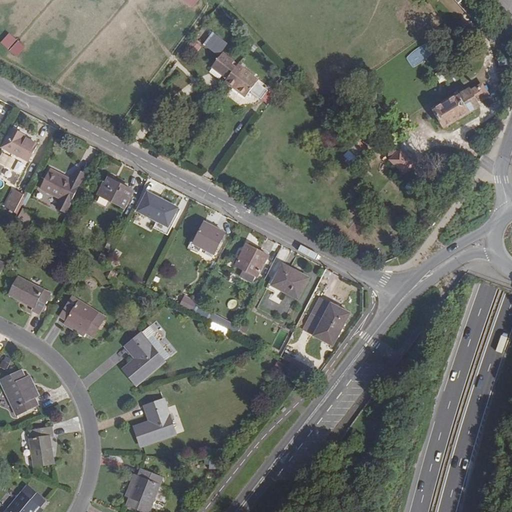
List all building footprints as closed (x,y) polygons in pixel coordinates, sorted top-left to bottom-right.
[(228,43),(212,31),(203,44),(219,56),(228,43)] [(0,42),(15,56),(24,47),(8,33),(0,42)] [(193,41),(185,50),(193,56),(201,47),(193,41)] [(234,61),(222,53),(211,67),(222,76),(225,73),(229,76),(225,81),(245,97),(250,91),(264,101),(272,90),(259,80),(238,65),(236,68),(232,64),(234,61)] [(471,90),(469,88),(432,109),(444,128),(471,112),(470,110),(480,105),(477,100),(489,94),(483,84),(471,90)] [(272,90),(264,101),(269,104),(276,94),(272,90)] [(25,135),(12,128),(2,147),(28,161),(37,143),(24,136),(25,135)] [(366,157),(354,145),(349,150),(360,162),(366,157)] [(419,169),(396,145),(386,156),(418,190),(422,187),(412,176),(419,169)] [(0,175),(0,177),(5,180),(16,159),(0,151),(0,165),(4,167),(0,175)] [(6,182),(15,186),(25,164),(16,160),(6,182)] [(56,208),(65,212),(85,174),(77,170),(71,181),(50,170),(40,188),(61,199),(56,208)] [(100,195),(109,178),(107,177),(94,201),(106,208),(110,200),(100,195)] [(406,182),(402,177),(395,183),(400,188),(406,182)] [(125,208),(133,191),(109,178),(100,195),(125,208)] [(6,206),(15,211),(23,194),(14,190),(6,206)] [(168,226),(177,208),(148,192),(138,210),(168,226)] [(204,224),(194,243),(215,254),(226,232),(213,226),(212,228),(204,224)] [(258,276),(269,255),(247,244),(236,265),(245,270),(242,276),(253,282),(256,275),(258,276)] [(71,260),(75,253),(70,251),(66,257),(71,260)] [(299,298),(309,278),(283,264),(273,285),(299,298)] [(117,281),(120,276),(112,271),(109,277),(117,281)] [(40,315),(51,294),(19,277),(10,295),(35,308),(33,311),(40,315)] [(73,297),(61,316),(67,320),(86,332),(94,337),(105,317),(73,297)] [(320,298),(312,315),(341,330),(350,313),(320,298)] [(192,311),(237,334),(241,328),(196,304),(192,311)] [(334,345),(341,330),(312,315),(304,328),(315,334),(315,335),(334,345)] [(83,337),(86,332),(67,320),(64,324),(83,337)] [(151,325),(142,333),(153,345),(152,346),(165,361),(170,356),(153,334),(156,332),(151,325)] [(124,369),(138,385),(165,361),(152,346),(153,345),(142,333),(126,346),(136,358),(124,369)] [(38,405),(35,398),(26,378),(22,371),(1,380),(17,415),(38,405)] [(31,375),(26,378),(35,398),(40,396),(31,375)] [(135,427),(142,447),(176,435),(169,416),(170,416),(164,399),(145,407),(150,421),(135,427)] [(52,428),(29,431),(35,467),(54,464),(50,436),(53,436),(52,428)] [(149,511),(163,478),(142,470),(139,476),(130,497),(128,505),(146,511),(149,511)] [(126,495),(130,497),(139,476),(134,474),(126,495)] [(6,511),(36,511),(40,507),(46,501),(28,486),(6,511)]
